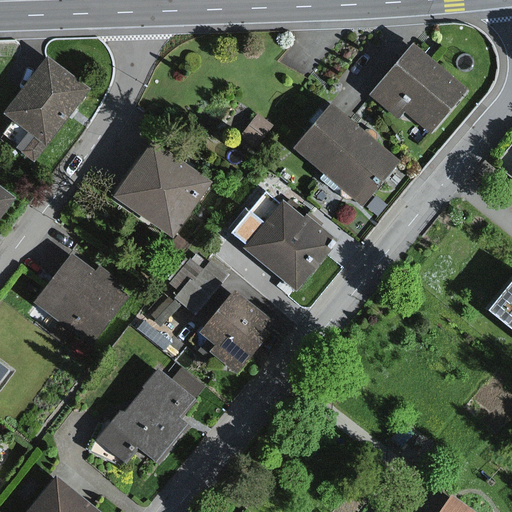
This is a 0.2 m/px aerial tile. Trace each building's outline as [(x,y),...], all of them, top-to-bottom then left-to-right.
[(414,47),(371,95),(398,119),(406,110),(430,131),(464,92),(414,47)] [(49,66),(12,114),(46,139),(83,92),(49,66)] [(330,108),(296,149),(360,202),(394,162),(330,108)] [(262,138),(273,121),(260,112),(249,129),(262,138)] [(153,145),(113,199),(163,236),(203,183),(153,145)] [(0,213),(12,197),(0,189),(0,213)] [(284,201),(243,248),(291,290),(332,243),(284,201)] [(70,254),(33,302),(90,345),(127,297),(70,254)] [(208,311),(221,266),(189,257),(176,301),(208,311)] [(486,312),(511,332),(511,278),(497,298),(486,312)] [(235,292),(194,342),(229,370),(270,319),(235,292)] [(0,361),(0,383),(11,370),(0,361)] [(166,370),(109,440),(135,461),(149,442),(164,454),(191,420),(183,414),(198,395),(166,370)] [(90,511),(53,482),(29,511),(90,511)] [(478,511),(450,493),(437,511),(478,511)]
